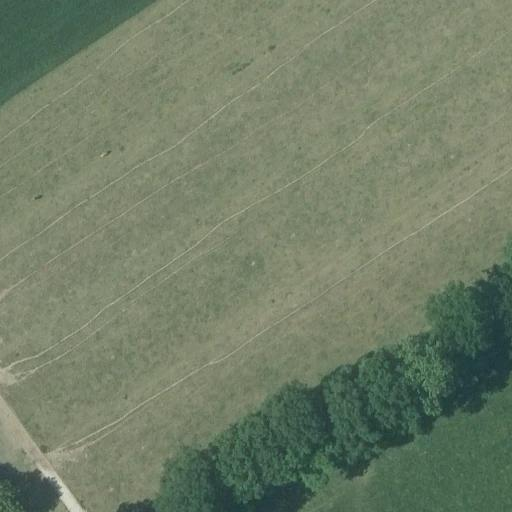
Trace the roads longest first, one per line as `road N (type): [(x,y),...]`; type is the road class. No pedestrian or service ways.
road 1 (track): [(177,511),(511,296)]
road 2 (track): [(0,410),(73,511)]
